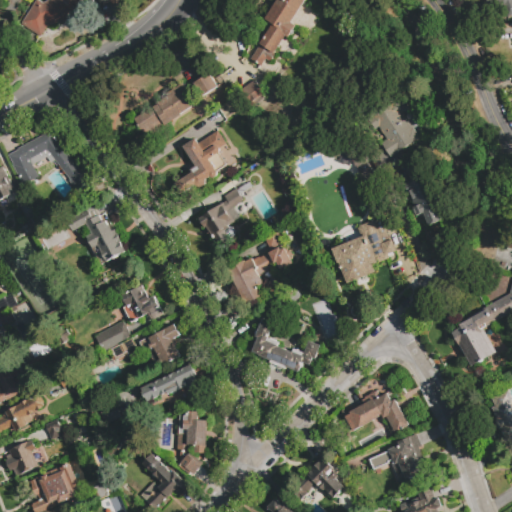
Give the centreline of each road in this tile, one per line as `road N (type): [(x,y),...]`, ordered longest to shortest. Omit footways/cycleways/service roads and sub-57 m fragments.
road 1 (residential): [(46,90),(159,235),(237,381),(240,444),(252,466)]
road 2 (residential): [(205,511),(443,273)]
road 3 (secondary): [(176,9),(125,51),(0,115)]
road 4 (residential): [(389,329),(433,391),(480,511)]
road 5 (residential): [(511,148),(472,61),(430,0)]
